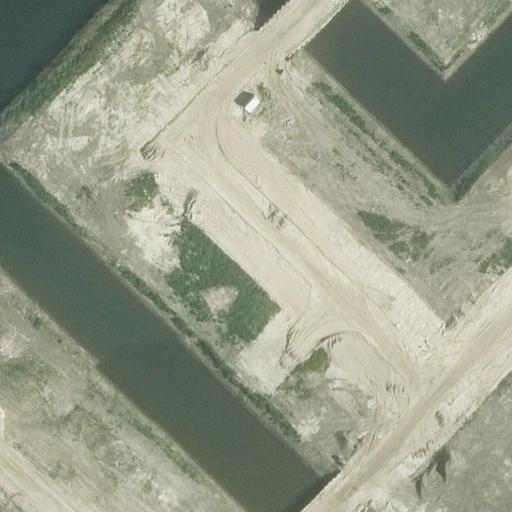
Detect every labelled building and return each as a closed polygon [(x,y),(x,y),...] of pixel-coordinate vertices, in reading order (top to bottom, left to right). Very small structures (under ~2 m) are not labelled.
[(225,0),(187,0),(181,7),(197,24),(206,15),(217,26),(235,8),(225,0)] [(173,16),(149,41),(176,67),(178,70),(194,53),(185,44),(193,36),(173,16)] [(147,39),(122,65),(139,82),(148,73),(159,85),(176,67),(149,41),(147,39)] [(106,81),(82,107),(83,109),(111,135),(127,117),(116,106),(124,98),(106,81)] [(83,109),(59,134),(80,153),(88,144),(97,153),(113,137),(111,135),(83,109)] [(309,114),(282,143),(297,158),(301,161),(328,132),(309,114)] [(328,132),(301,161),(304,165),(315,175),(319,179),(346,150),(328,132)] [(51,142),(26,168),(55,197),(72,179),(63,170),(71,161),(51,142)] [(346,150),(319,179),(322,182),(333,193),(337,196),(364,167),(346,150)] [(297,158),(290,165),(297,172),(304,165),(301,161),(297,158)] [(364,167),(337,196),(340,200),(352,211),(355,214),(383,185),(364,167)] [(315,175),(308,183),(315,189),(322,182),(319,179),(315,175)] [(383,185),(355,214),(358,217),(370,228),(373,231),(401,202),(383,185)] [(147,191),(118,221),(138,240),(143,235),(167,210),(147,191)] [(333,193),(326,200),(333,207),(340,200),(337,196),(333,193)] [(401,202),(373,231),(377,235),(388,246),(392,250),(398,244),(403,239),(408,233),(414,227),(420,221),(401,202)] [(167,210),(143,235),(159,251),(187,222),(180,215),(176,220),(167,210)] [(352,211),(345,218),(352,224),(358,217),(355,214),(352,211)] [(187,222),(159,251),(174,266),(198,241),(190,233),(193,229),(187,222)] [(414,227),(408,233),(417,242),(423,236),(414,227)] [(370,228),(363,235),(370,242),(377,235),(373,231),(370,228)] [(511,248),(490,228),(476,243),(502,269),(511,258),(511,248)] [(408,233),(403,239),(412,247),(417,242),(408,233)] [(403,239),(398,244),(407,253),(412,247),(403,239)] [(198,241),(174,266),(190,281),(218,252),(211,245),(207,249),(198,241)] [(476,243),(462,258),(488,284),(502,269),(476,243)] [(398,244),(392,250),(394,252),(401,258),(407,253),(398,244)] [(388,246),(381,253),(387,259),(394,252),(392,250),(388,246)] [(218,252),(190,281),(206,296),(230,271),(221,262),(224,258),(218,252)] [(394,252),(387,259),(394,265),(401,258),(394,252)] [(462,258),(447,273),(474,298),(488,284),(462,258)] [(230,271),(206,296),(223,312),(250,283),(243,276),(239,280),(230,271)] [(447,273),(433,287),(460,313),(474,298),(447,273)] [(433,287),(418,303),(445,329),(460,313),(433,287)] [(0,397),(3,400),(5,398),(31,370),(6,346),(0,352),(0,397)] [(31,370),(5,398),(23,414),(34,403),(43,411),(59,393),(33,369),(31,370)] [(321,372),(309,384),(322,397),(334,385),(321,372)] [(309,384),(296,397),(310,410),(322,397),(309,384)] [(334,385),(322,397),(335,410),(348,398),(334,385)] [(322,397),(310,410),(323,423),(335,410),(322,397)] [(348,398),(335,410),(349,423),(361,411),(348,398)] [(335,410),(323,423),(337,436),(349,423),(335,410)] [(361,411),(349,423),(362,437),(374,424),(361,411)] [(58,429),(42,446),(58,462),(62,457),(85,434),(62,412),(52,422),(58,429)] [(511,416),(498,431),(511,444),(511,416)] [(349,423),(337,436),(350,449),(362,437),(349,423)] [(511,444),(498,431),(482,448),(495,460),(487,469),(499,480),(503,484),(511,475),(511,444)] [(85,434),(62,457),(71,466),(67,471),(74,477),(101,450),(85,434)] [(101,450),(74,477),(90,493),(107,476),(113,482),(124,472),(101,450)] [(461,461),(446,477),(475,505),(499,480),(487,469),(483,465),(474,473),(461,461)] [(134,501),(123,511),(156,511),(167,501),(168,500),(142,475),(125,492),(134,501)] [(446,477),(430,493),(443,506),(436,511),(468,511),(475,505),(446,477)] [(156,511),(177,511),(167,501),(156,511)]
